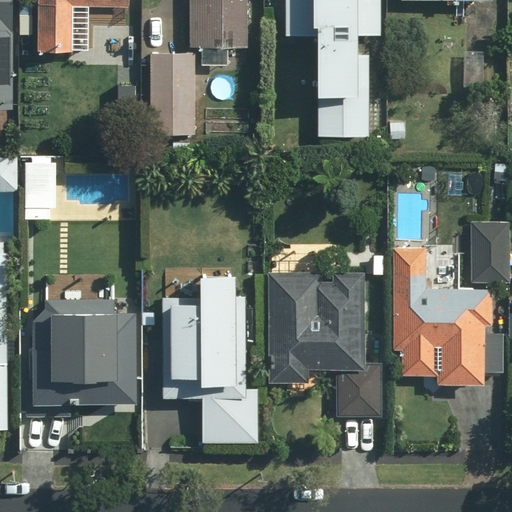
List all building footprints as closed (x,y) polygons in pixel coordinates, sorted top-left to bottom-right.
[(10,0),(0,0),(0,108),(11,108),(10,0)] [(126,0),(37,0),(37,50),(71,50),(72,7),(126,7),(126,0)] [(188,0),(188,46),(246,45),(246,0),(188,0)] [(369,137),(368,36),(381,36),(380,0),(283,0),(284,36),(312,36),(313,137),(369,137)] [(195,49),(150,47),(147,135),(192,137),(195,49)] [(0,192),(17,193),(17,156),(0,155),(0,192)] [(22,221),(49,222),(50,210),(55,210),(57,162),(50,162),(50,157),(31,156),(31,161),(24,161),(22,221)] [(511,223),(470,221),(467,279),(507,281),(511,223)] [(423,290),(423,248),(392,248),(392,349),(401,349),(401,374),(435,374),(435,383),(481,383),(481,325),(488,325),(488,290),(423,290)] [(363,273),(268,272),(268,381),(306,381),(307,369),(362,369),(363,273)] [(233,276),(194,276),(194,296),(160,296),(160,397),(200,397),(200,442),(257,442),(257,391),(245,391),(245,297),(233,296),(233,276)] [(114,298),(43,300),(44,316),(29,317),(31,406),(135,403),(133,313),(114,313),(114,298)]
